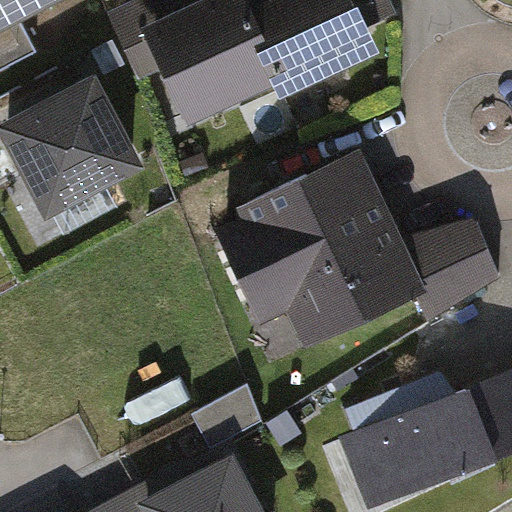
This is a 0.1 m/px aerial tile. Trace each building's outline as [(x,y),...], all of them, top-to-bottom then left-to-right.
[(0,0),(0,29),(10,24),(58,0),(0,0)] [(127,86),(148,77),(128,33),(184,9),(179,0),(131,0),(96,16),(127,86)] [(172,132),(261,93),(243,54),(255,49),(233,0),(204,0),(184,9),(128,33),(148,77),(172,132)] [(233,0),(255,49),(243,54),(261,93),(265,104),(364,61),(352,34),(337,0),(233,0)] [(376,0),(337,0),(352,34),(385,20),(376,0)] [(10,24),(0,29),(0,69),(26,56),(10,24)] [(0,123),(0,160),(34,226),(135,174),(85,79),(0,123)] [(408,302),(417,298),(393,244),(353,157),(227,213),(232,223),(206,235),(249,330),(275,319),(291,355),(408,302)] [(408,302),(418,324),(489,280),(464,224),(393,244),(417,298),(408,302)] [(435,377),(335,414),(343,437),(330,442),(356,511),(365,511),(511,457),(511,374),(444,400),(435,377)] [(165,470),(83,511),(247,511),(221,462),(174,486),(165,470)]
